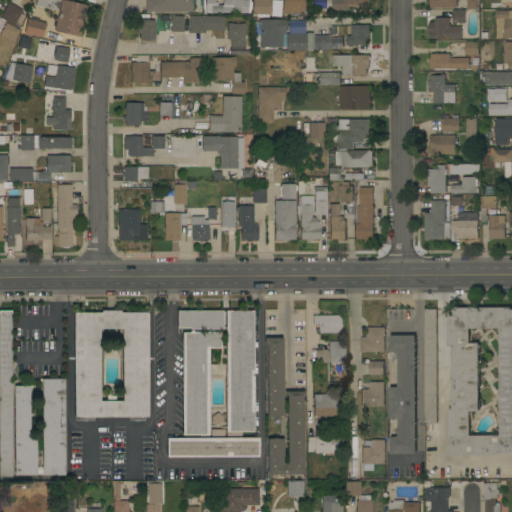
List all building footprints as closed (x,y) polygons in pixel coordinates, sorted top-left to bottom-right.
[(59,0),(57,11),(35,6),(36,0),(59,0)] [(61,0),(87,6),(86,9),(87,9),(86,16),(85,16),(85,18),(86,18),(84,25),(83,25),(80,38),(54,32),(61,0)] [(145,0),(191,0),(191,12),(145,12),(145,0)] [(247,0),(247,13),(238,13),(238,12),(221,10),(221,12),(210,12),(210,13),(209,13),(209,14),(202,14),(202,7),(209,7),(209,8),(210,8),(210,5),(222,5),(222,0),(247,0)] [(268,0),(268,15),(251,14),(251,0),(268,0)] [(304,0),(304,12),(282,12),(282,0),(304,0)] [(369,0),(369,5),(349,5),(349,11),(332,11),(332,0),(369,0)] [(430,8),(430,0),(479,0),(479,10),(467,10),(467,0),(456,0),(456,8),(430,8)] [(0,17),(7,2),(21,10),(20,13),(24,15),(20,22),(16,20),(14,24),(0,17)] [(465,10),(465,23),(455,23),(455,25),(453,25),(453,10),(465,10)] [(497,19),(496,19),(496,11),(511,10),(511,39),(497,39),(497,19)] [(170,16),(182,16),(182,32),(170,32),(170,16)] [(211,16),(211,30),(204,30),(204,33),(188,33),(188,30),(189,16),(211,16)] [(30,20),(30,17),(39,19),(38,22),(45,23),(42,38),(23,34),(27,19),(30,20)] [(430,39),(430,34),(428,34),(428,22),(435,22),(435,18),(449,18),(449,24),(450,24),(450,26),(462,26),(462,39),(430,39)] [(139,40),(139,34),(136,34),(136,20),(154,20),(154,21),(155,21),(155,23),(153,23),(153,30),(154,30),(154,34),(153,34),(153,41),(139,40)] [(259,20),(284,20),(284,21),(286,21),(286,28),(284,28),(284,34),(281,34),(281,47),(259,47),(259,20)] [(19,30),(12,42),(0,34),(0,32),(5,23),(19,30)] [(244,47),(230,47),(230,40),(226,40),(226,24),(244,24),(244,47)] [(346,36),(351,36),(351,25),(369,25),(369,35),(369,38),(366,38),(366,45),(347,45),(346,36)] [(305,34),(305,51),(285,51),(285,34),(305,34)] [(313,50),(312,36),(330,35),(330,50),(313,50)] [(479,41),(479,55),(465,55),(465,42),(479,41)] [(511,41),(503,41),(503,67),(511,67),(511,41)] [(69,48),(66,62),(53,60),(55,46),(69,48)] [(430,69),(430,63),(428,63),(428,59),(430,59),(430,54),(450,54),(450,56),(452,56),(452,58),(469,58),(470,69),(430,69)] [(130,72),(129,72),(129,63),(135,63),(135,56),(147,55),(147,71),(154,71),(154,78),(151,78),(151,83),(130,83),(130,72)] [(370,55),(370,65),(369,65),(369,68),(366,68),(366,75),(343,75),(343,66),(331,66),(331,55),(370,55)] [(208,65),(211,65),(211,58),(229,58),(229,57),(234,57),(234,66),(232,66),(232,73),(239,73),(239,82),(243,82),(243,94),(230,94),(230,82),(232,82),(232,81),(208,81),(208,65)] [(188,62),(188,58),(200,58),(201,82),(181,83),(181,78),(159,78),(159,62),(188,62)] [(28,83),(10,80),(4,81),(1,80),(8,62),(31,66),(28,83)] [(43,86),(44,76),(54,78),(54,74),(45,73),(47,65),(56,66),(56,65),(75,68),(72,82),(70,82),(69,91),(43,86)] [(340,73),(341,85),(317,85),(317,73),(340,73)] [(511,85),(485,85),(485,73),(511,73),(511,85)] [(430,86),(428,85),(428,81),(430,81),(430,76),(441,76),(441,74),(445,74),(445,85),(455,85),(455,92),(445,92),(445,103),(433,103),(433,92),(430,92),(430,86)] [(340,86),(370,86),(370,99),(371,99),(371,103),(370,103),(370,109),(340,109),(340,86)] [(287,87),(287,99),(281,98),(281,102),(280,102),(280,111),(272,110),(272,122),(257,122),(257,87),(287,87)] [(507,100),(487,101),(487,89),(507,89),(507,100)] [(240,132),(223,132),(207,132),(208,116),(221,116),(221,96),(240,97),(240,132)] [(51,126),(45,126),(45,117),(51,117),(52,97),(64,97),(64,110),(69,110),(69,130),(51,130),(51,126)] [(489,104),(508,104),(508,99),(511,99),(511,115),(489,115),(489,104)] [(142,103),(142,111),(145,111),(145,114),(146,114),(146,118),(145,118),(145,120),(146,120),(146,121),(139,121),(138,126),(123,125),(124,102),(142,103)] [(170,116),(158,115),(158,102),(170,102),(170,116)] [(443,119),(460,119),(460,132),(443,132),(443,119)] [(477,148),(466,148),(466,135),(465,135),(465,133),(466,133),(466,119),(477,119),(477,148)] [(511,142),(508,142),(508,145),(496,145),(496,139),(494,139),(494,136),(495,136),(495,127),(493,127),(493,122),(495,122),(495,119),(511,119),(511,142)] [(370,120),(370,128),(369,128),(369,137),(368,137),(368,138),(367,140),(366,141),(364,142),(364,143),(353,143),(353,149),(337,149),(337,137),(339,137),(339,120),(370,120)] [(308,123),(323,123),(323,139),(308,139),(308,123)] [(37,149),(37,148),(33,148),(33,150),(19,151),(19,135),(39,135),(39,138),(68,138),(68,148),(37,149)] [(440,136),(440,135),(442,135),(442,136),(455,136),(456,154),(430,154),(430,136),(440,136)] [(141,136),(141,147),(150,147),(151,136),(163,136),(162,149),(152,148),(151,157),(126,156),(126,150),(123,150),(123,136),(141,136)] [(149,136),(141,136),(141,147),(149,147),(149,136)] [(217,136),(217,137),(242,137),(242,169),(219,169),(218,157),(217,157),(217,153),(215,153),(215,151),(201,152),(201,136),(217,136)] [(511,149),(511,179),(506,180),(505,162),(493,163),(493,150),(511,149)] [(370,150),(370,151),(372,151),(373,166),(370,166),(370,167),(346,168),(346,167),(341,167),(341,151),(346,151),(370,150)] [(0,155),(6,155),(6,180),(4,180),(4,182),(12,182),(12,189),(2,189),(2,182),(0,182),(0,155)] [(69,156),(69,162),(71,162),(71,167),(69,167),(69,173),(49,173),(49,180),(37,180),(37,181),(31,181),(31,182),(8,181),(8,168),(32,169),(32,172),(46,172),(46,156),(69,156)] [(480,164),(480,174),(462,174),(462,175),(459,175),(459,174),(450,174),(450,164),(480,164)] [(446,171),(448,171),(448,175),(446,175),(446,193),(431,193),(431,186),(428,186),(428,169),(438,169),(438,165),(446,165),(446,171)] [(146,167),(146,178),(136,178),(136,181),(149,181),(149,187),(135,187),(135,181),(122,181),(122,176),(121,176),(121,172),(122,172),(122,167),(146,167)] [(340,168),(340,180),(327,180),(327,168),(340,168)] [(241,169),(250,169),(250,178),(241,178),(241,169)] [(451,193),(451,185),(462,185),(462,182),(460,183),(460,177),(462,177),(477,176),(478,189),(478,193),(451,193)] [(353,202),(339,202),(339,186),(342,186),(342,182),(349,182),(349,186),(353,186),(353,202)] [(172,184),(185,184),(185,204),(172,204),(172,184)] [(294,199),(279,199),(279,197),(279,187),(279,184),(294,184),(294,199)] [(56,185),(71,185),(71,205),(76,205),(76,215),(74,215),(74,220),(71,220),(71,247),(57,247),(57,246),(53,246),(53,236),(57,236),(57,228),(56,228),(56,185)] [(313,187),(326,187),(326,215),(313,215),(313,187)] [(373,202),(375,202),(375,206),(373,206),(373,241),(365,241),(365,239),(357,239),(356,208),(360,208),(360,201),(360,188),(373,187),(373,202)] [(23,189),(31,189),(31,204),(23,204),(23,189)] [(252,189),(265,189),(265,203),(252,203),(252,189)] [(299,214),(296,214),(296,206),(298,206),(298,196),(300,196),(312,196),(312,206),(310,206),(311,217),(314,217),(319,226),(319,239),(311,239),(311,241),(305,241),(305,239),(299,239),(299,214)] [(497,196),(497,208),(487,208),(487,215),(488,215),(488,222),(481,222),(481,209),(480,209),(480,196),(497,196)] [(462,205),(451,205),(451,197),(462,197),(462,205)] [(6,207),(7,207),(7,198),(18,198),(18,207),(19,207),(19,219),(18,219),(18,226),(19,226),(20,233),(18,233),(18,234),(13,234),(13,247),(6,247),(6,207)] [(445,224),(450,224),(450,239),(445,239),(425,239),(424,213),(431,213),(431,201),(445,200),(445,224)] [(294,240),(288,240),(288,241),(282,241),(282,240),(274,240),(274,223),(273,223),(273,201),(294,201),(294,240)] [(163,202),(163,212),(161,212),(161,214),(150,214),(150,212),(149,212),(149,202),(163,202)] [(233,227),(221,227),(220,202),(233,202),(233,227)] [(340,239),(340,241),(336,241),(336,239),(329,239),(329,204),(338,204),(338,217),(343,217),(343,220),(346,220),(346,239),(340,239)] [(237,212),(235,212),(235,207),(237,207),(237,206),(252,206),(252,222),(254,222),(254,224),(257,224),(257,239),(251,239),(251,242),(245,242),(245,240),(240,240),(240,226),(237,226),(237,212)] [(40,220),(40,208),(48,208),(49,220),(40,220)] [(213,219),(214,208),(206,208),(206,219),(213,219)] [(117,209),(138,209),(138,235),(149,235),(149,240),(131,240),(131,241),(117,241),(117,209)] [(163,213),(178,213),(178,214),(185,213),(185,225),(178,225),(178,238),(177,238),(178,242),(171,242),(171,240),(163,240),(163,213)] [(478,213),(478,239),(458,239),(458,233),(451,233),(451,221),(458,221),(458,213),(478,213)] [(489,239),(489,215),(505,215),(505,239),(489,239)] [(202,240),(202,242),(198,242),(198,240),(190,240),(190,216),(207,216),(207,225),(207,240),(202,240)] [(24,219),(33,218),(39,218),(39,222),(41,222),(41,227),(49,227),(49,239),(42,240),(42,241),(35,241),(35,243),(32,243),(32,241),(25,241),(24,219)] [(511,455),(449,456),(448,409),(452,409),(452,346),(448,346),(448,316),(453,316),(453,308),(511,307),(511,310),(511,455)] [(437,423),(425,423),(424,309),(436,309),(437,423)] [(0,311),(10,311),(12,481),(0,481),(0,311)] [(73,313),(100,313),(100,311),(120,311),(120,313),(148,313),(148,417),(73,418),(73,313)] [(253,432),(240,432),(240,438),(257,438),(257,457),(166,457),(166,438),(199,438),(199,436),(181,436),(181,332),(219,332),(220,349),(208,349),(208,438),(209,438),(209,429),(223,429),(223,438),(225,438),(224,311),(230,311),(230,312),(249,311),(252,311),(253,432)] [(222,311),(222,330),(189,330),(189,329),(176,329),(176,311),(222,311)] [(318,332),(314,332),(314,329),(318,329),(317,324),(312,325),(312,316),(340,315),(340,333),(318,333),(318,332)] [(385,352),(360,352),(360,338),(367,338),(367,336),(368,336),(368,328),(384,328),(385,352)] [(417,454),(390,454),(390,437),(396,437),(396,436),(399,436),(399,419),(390,419),(389,387),(399,387),(398,353),(396,353),(390,353),(390,336),(416,336),(417,454)] [(282,417),(266,417),(266,345),(264,345),(263,338),(282,338),(282,417)] [(327,342),(344,341),(344,363),(328,363),(327,342)] [(327,363),(314,363),(314,350),(326,350),(327,363)] [(384,361),(384,375),(369,375),(369,362),(384,361)] [(13,386),(25,386),(25,380),(38,380),(38,379),(63,379),(64,475),(14,475),(13,386)] [(384,407),(360,407),(360,390),(368,390),(368,389),(370,389),(370,382),(384,382),(384,407)] [(302,475),(267,475),(266,439),(282,439),(282,464),(286,464),(286,395),(284,395),(284,392),(303,392),(304,395),(302,395),(302,475)] [(313,395),(336,395),(336,416),(324,416),(324,419),(316,419),(316,416),(313,416),(313,395)] [(314,454),(314,452),(306,452),(306,437),(314,437),(314,436),(336,436),(336,454),(314,454)] [(385,464),(372,464),(372,471),(362,471),(362,464),(361,464),(361,448),(368,448),(368,447),(370,447),(370,440),(384,440),(385,464)] [(358,480),(348,480),(349,455),(358,455),(358,480)] [(286,481),(302,481),(302,497),(286,497),(286,481)] [(355,511),(355,501),(356,501),(356,496),(344,496),(344,482),(359,482),(359,495),(369,495),(369,501),(370,501),(370,511),(355,511)] [(483,483),(497,483),(497,490),(499,490),(499,494),(497,494),(497,498),(483,498),(483,483)] [(429,511),(431,511),(431,501),(426,501),(426,488),(449,488),(449,497),(447,497),(447,511),(452,511),(429,511)] [(258,489),(258,506),(244,506),(246,507),(241,511),(240,510),(240,511),(219,511),(219,489),(258,489)] [(145,511),(145,504),(147,504),(146,492),(161,492),(161,505),(158,505),(158,511),(145,511)] [(113,511),(113,501),(113,495),(118,495),(118,501),(127,501),(127,511),(113,511)] [(321,511),(321,496),(342,496),(342,511),(321,511)] [(485,511),(485,500),(496,500),(496,506),(499,506),(499,511),(485,511)] [(389,511),(389,510),(389,503),(404,502),(404,503),(420,503),(420,511),(389,511)]
